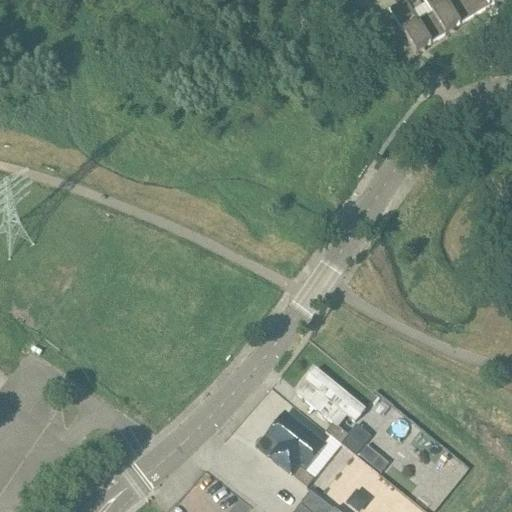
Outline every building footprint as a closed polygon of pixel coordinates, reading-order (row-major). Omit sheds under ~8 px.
[(476,18),(464,0),(457,0),(448,6),(444,0),(422,0),(426,6),(445,37),(476,18)] [(464,0),(476,18),(504,0),(464,0)] [(445,37),(426,6),(412,14),(405,3),(390,13),(417,56),(445,37)] [(364,407),(313,365),(299,381),(350,423),(364,407)] [(316,444),(275,413),(259,434),(300,466),(316,444)] [(348,437),(338,429),(333,425),(325,435),(341,447),(349,438),(348,437)] [(349,438),(341,447),(356,459),(372,439),(357,427),(356,427),(348,437),(349,438)] [(389,465),(379,457),(372,467),(381,475),(389,465)] [(307,490),(315,481),(299,468),(291,478),(307,490)] [(307,511),(330,511),(334,508),(311,490),(299,505),(307,511)]
